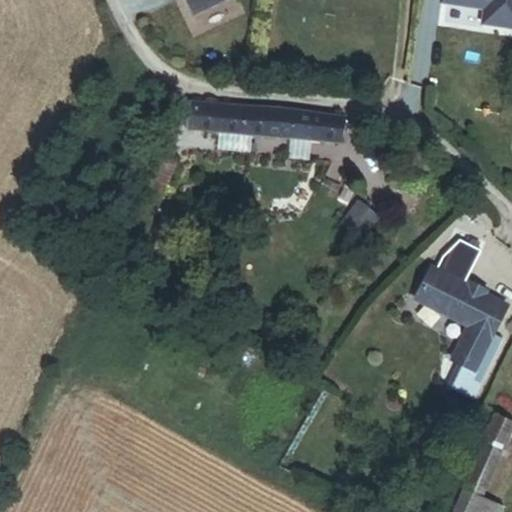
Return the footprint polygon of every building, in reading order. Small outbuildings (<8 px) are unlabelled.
[(180,0),(189,19),(229,0),(180,0)] [(511,31),(511,0),(439,0),(438,6),(482,14),(480,27),(511,31)] [(187,130),(338,144),(342,118),(299,110),(190,101),(187,130)] [(131,226),(149,234),(177,163),(160,156),(146,192),(131,226)] [(106,258),(132,272),(149,234),(131,226),(121,222),(106,258)] [(507,306),(484,294),(469,286),(432,268),(416,299),(469,326),(441,381),(463,392),(479,360),(490,366),(503,340),(492,334),(507,306)] [(486,291),(470,283),(469,286),(484,294),(486,291)] [(511,406),(501,401),(495,414),(511,422),(511,406)] [(503,511),(505,508),(462,490),(452,511),(503,511)]
